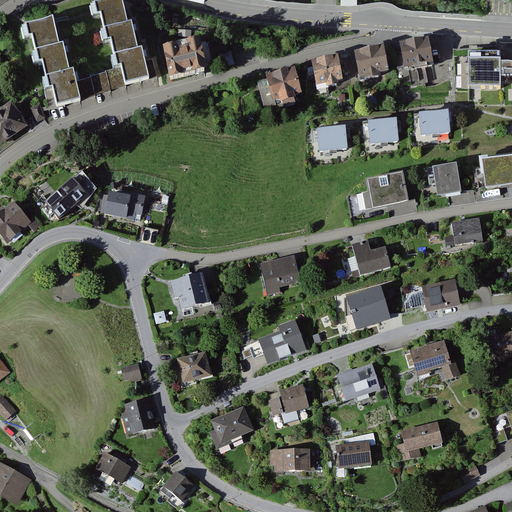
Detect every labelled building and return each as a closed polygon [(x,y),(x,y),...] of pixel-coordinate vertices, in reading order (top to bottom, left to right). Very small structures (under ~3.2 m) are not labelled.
[(122,0),(98,6),(105,34),(108,33),(115,60),(139,54),(132,27),(129,27),(122,0)] [(511,13),(511,2),(502,2),(501,13),(511,13)] [(40,55),(46,81),(70,75),(63,48),(60,49),(53,22),(29,28),(36,56),(40,55)] [(427,42),(401,47),(403,57),(396,58),(398,70),(405,68),(405,69),(414,67),(415,70),(432,67),(427,42)] [(205,44),(165,53),(171,80),(204,72),(203,67),(211,65),(208,51),(207,51),(205,44)] [(383,51),(356,56),(361,81),(371,80),(371,81),(375,80),(374,78),(378,78),(378,74),(387,72),(383,51)] [(231,52),(220,55),(223,67),(234,63),(231,52)] [(142,53),(139,54),(115,60),(118,70),(105,73),(106,75),(91,78),(91,80),(95,94),(110,90),(110,89),(125,85),(125,87),(149,81),(148,78),(156,76),(152,62),(145,63),(142,53)] [(313,65),(317,86),(328,84),(328,88),(337,86),(336,82),(341,81),(337,60),(313,65)] [(501,60),(468,61),(468,92),(500,92),(500,82),(511,81),(511,67),(501,67),(501,60)] [(258,83),(265,107),(275,105),(274,101),(281,99),(282,103),(284,109),(295,105),(293,100),(293,96),(300,95),(294,73),(258,83)] [(70,75),(46,81),(49,93),(45,94),(49,109),(56,107),(57,108),(81,103),(73,74),(70,75)] [(91,80),(82,82),(86,97),(95,95),(95,94),(91,80)] [(11,107),(0,115),(0,144),(25,128),(11,107)] [(39,107),(32,111),(37,122),(44,119),(39,107)] [(453,115),(415,118),(416,128),(421,127),(422,137),(449,134),(448,125),(453,124),(453,115)] [(401,123),(364,126),(365,136),(370,135),(371,145),(398,143),(397,133),(402,132),(401,123)] [(350,130),(313,133),(314,143),(319,143),(320,152),(347,150),(346,140),(351,140),(350,130)] [(511,158),(482,163),(486,189),(511,185),(511,158)] [(457,165),(427,171),(429,186),(437,185),(439,197),(461,193),(457,165)] [(42,197),(36,202),(42,209),(46,205),(59,220),(85,197),(83,195),(91,188),(82,178),(82,179),(79,176),(72,182),(57,195),(48,203),(42,197)] [(362,195),(365,211),(407,202),(402,176),(368,183),(370,193),(362,195)] [(106,212),(106,215),(126,219),(126,218),(134,220),(135,214),(141,216),(145,200),(123,195),(123,198),(110,196),(109,199),(105,198),(102,212),(106,212)] [(3,209),(0,212),(0,234),(7,243),(29,224),(35,231),(40,227),(34,219),(29,223),(14,206),(6,213),(3,209)] [(479,221),(452,225),(454,237),(445,239),(446,246),(455,245),(482,241),(479,221)] [(440,233),(427,235),(429,250),(442,248),(440,233)] [(367,243),(352,248),(360,277),(391,268),(385,249),(375,252),(375,254),(371,255),(367,243)] [(294,260),(262,268),(268,291),(300,282),(294,260)] [(202,277),(173,284),(177,299),(179,298),(182,311),(209,304),(202,277)] [(454,283),(423,290),(428,311),(459,304),(454,283)] [(382,294),(349,304),(352,314),(351,314),(351,316),(347,317),(351,331),(378,322),(377,319),(388,316),(382,294)] [(164,313),(155,315),(157,324),(166,322),(164,313)] [(282,334),(260,342),(269,364),(304,350),(294,324),(280,329),(282,334)] [(511,357),(511,331),(486,338),(493,362),(511,357)] [(451,365),(444,341),(411,352),(417,372),(443,364),(448,378),(459,375),(455,363),(451,365)] [(205,356),(179,362),(184,383),(210,377),(205,356)] [(140,377),(138,366),(122,370),(125,381),(140,377)] [(379,389),(372,368),(340,378),(347,400),(379,389)] [(308,408),(303,389),(281,395),(283,399),(269,403),(273,417),(308,408)] [(15,412),(2,397),(0,398),(0,413),(6,420),(15,412)] [(140,404),(126,407),(130,423),(125,424),(128,436),(133,434),(133,435),(154,430),(149,411),(142,412),(140,404)] [(251,431),(243,412),(214,425),(217,432),(212,435),(218,448),(232,442),(233,445),(243,440),(240,435),(251,431)] [(46,437),(34,419),(19,429),(32,447),(46,437)] [(441,443),(437,425),(402,434),(405,445),(398,447),(399,453),(403,452),(405,461),(414,459),(412,450),(441,443)] [(376,445),(373,434),(347,440),(348,447),(337,448),(338,459),(340,468),(371,464),(369,446),(376,445)] [(308,470),(308,450),(272,451),(272,465),(277,465),(277,471),(308,470)] [(114,460),(105,455),(97,470),(122,484),(130,469),(125,466),(127,462),(127,460),(119,455),(116,456),(114,460)] [(0,465),(0,491),(3,493),(2,494),(17,502),(29,482),(0,465)] [(475,467),(461,474),(465,481),(479,475),(475,467)] [(178,475),(176,473),(161,492),(170,499),(173,496),(181,502),(194,487),(183,478),(186,475),(181,471),(178,475)] [(142,490),(145,481),(131,475),(127,484),(142,490)]
